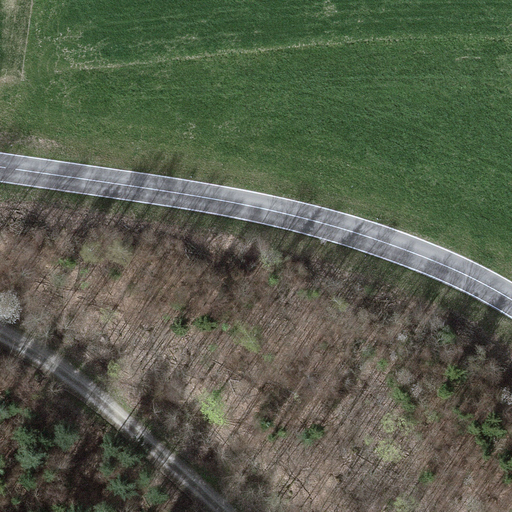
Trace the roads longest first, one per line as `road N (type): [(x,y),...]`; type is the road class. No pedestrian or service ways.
road 1 (secondary): [(0,165),(356,230),(511,302)]
road 2 (track): [(0,335),(52,361),(129,419),(228,511)]
